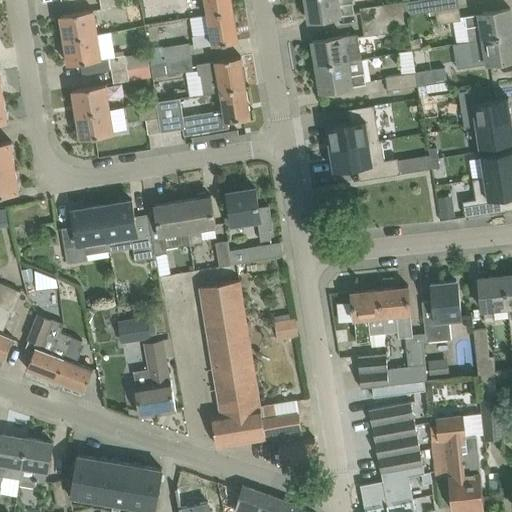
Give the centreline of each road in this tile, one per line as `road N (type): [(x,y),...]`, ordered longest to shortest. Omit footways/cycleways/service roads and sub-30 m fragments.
road 1 (residential): [(286,144),(49,182),(18,0)]
road 2 (unclassified): [(344,505),(0,387)]
road 3 (residential): [(344,505),(304,257)]
road 4 (residential): [(304,257),(511,234)]
road 5 (residential): [(286,144),(262,0)]
